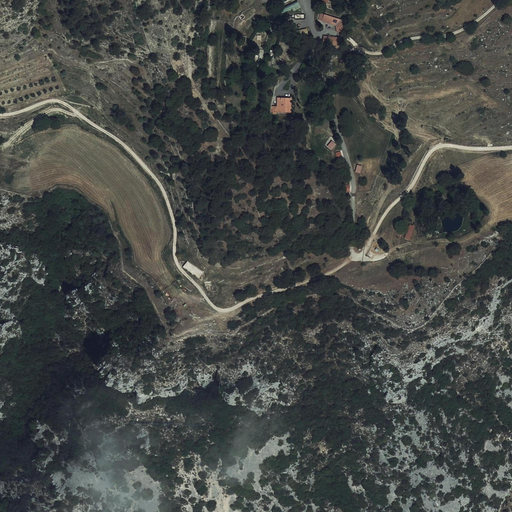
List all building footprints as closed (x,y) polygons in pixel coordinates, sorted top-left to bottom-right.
[(282,17),(301,8),(296,0),(293,0),(278,8),(282,17)] [(341,19),(320,12),(318,19),(336,25),(337,32),(344,30),(341,19)] [(324,37),(323,42),(341,44),(342,37),(327,36),(327,37),(324,37)] [(277,114),(277,112),(291,112),(291,98),(277,98),(277,106),(271,106),(271,112),(273,112),(273,114),(277,114)] [(333,139),(326,147),(330,150),(337,142),(333,139)] [(410,225),(405,237),(409,239),(414,227),(410,225)] [(201,279),(205,273),(189,263),(185,268),(201,279)]
